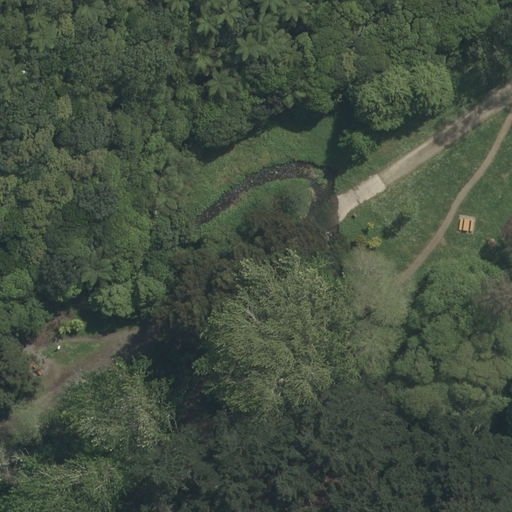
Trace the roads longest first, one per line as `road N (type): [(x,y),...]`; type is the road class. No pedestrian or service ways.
road 1 (track): [(132,334),(511,88)]
road 2 (track): [(132,334),(0,428)]
